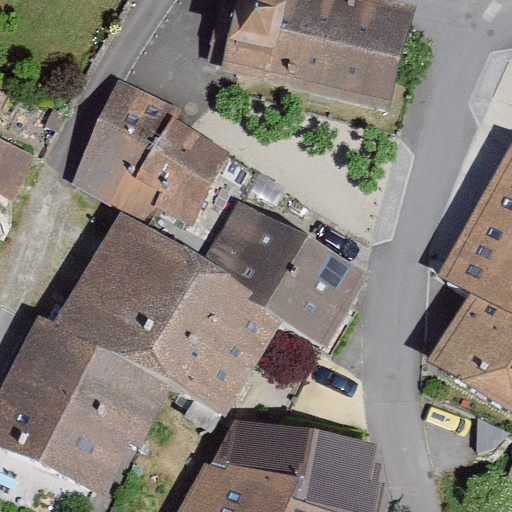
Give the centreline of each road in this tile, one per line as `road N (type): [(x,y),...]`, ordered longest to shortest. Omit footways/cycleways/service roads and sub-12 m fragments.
road 1 (residential): [(418,511),(393,395),(393,323),(428,158),(474,23)]
road 2 (residential): [(152,0),(107,82),(0,333)]
